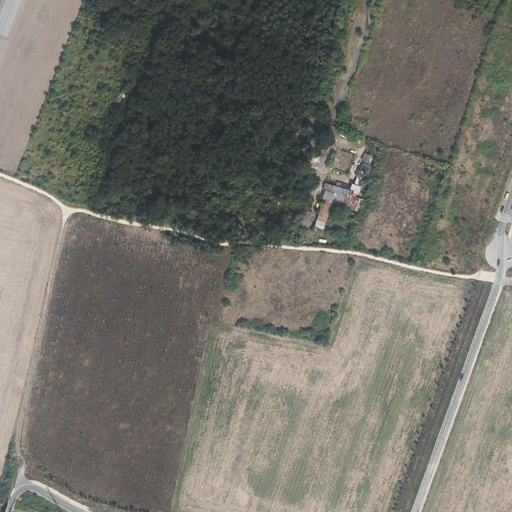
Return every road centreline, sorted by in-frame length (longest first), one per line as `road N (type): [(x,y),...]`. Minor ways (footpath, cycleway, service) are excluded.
road 1 (residential): [(511,197),(498,281),(414,511)]
road 2 (track): [(22,486),(17,444),(66,211)]
